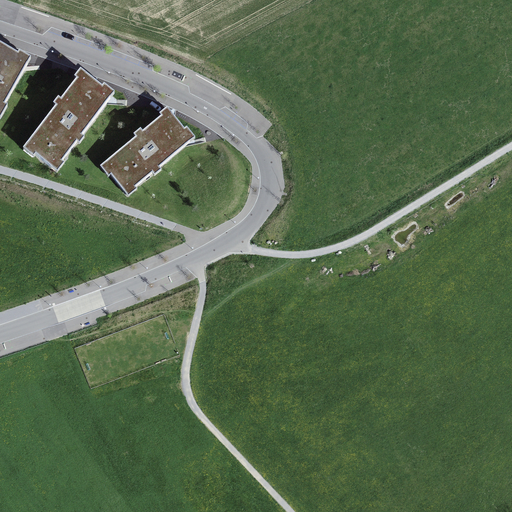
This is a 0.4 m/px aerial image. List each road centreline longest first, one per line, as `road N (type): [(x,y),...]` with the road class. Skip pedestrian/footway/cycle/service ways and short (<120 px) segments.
road 1 (residential): [(0,332),(199,256),(253,223),(271,188),(255,145),(202,105),(0,26)]
road 2 (track): [(511,145),(345,244),(289,255),(222,243)]
road 3 (track): [(291,511),(187,391),(203,290),(199,256)]
